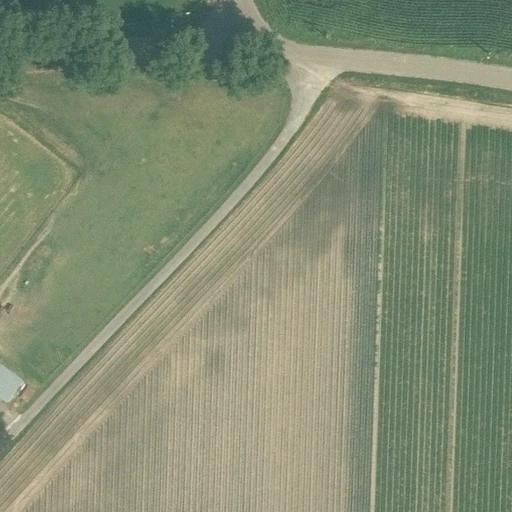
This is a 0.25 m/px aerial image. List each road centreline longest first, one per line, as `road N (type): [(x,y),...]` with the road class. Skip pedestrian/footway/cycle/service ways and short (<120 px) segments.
road 1 (unclassified): [(0,448),(295,124),(324,57)]
road 2 (unclassified): [(0,53),(229,52)]
road 3 (unclassified): [(324,57),(511,81)]
